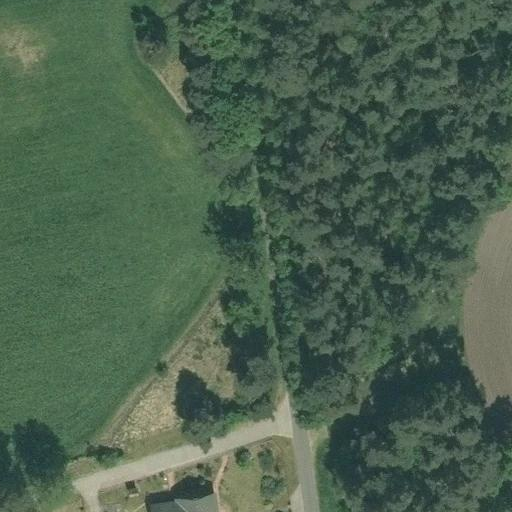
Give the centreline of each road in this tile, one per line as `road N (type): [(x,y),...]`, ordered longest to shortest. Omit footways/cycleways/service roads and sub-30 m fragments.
road 1 (residential): [(255,0),(314,511)]
road 2 (track): [(301,421),(0,511)]
